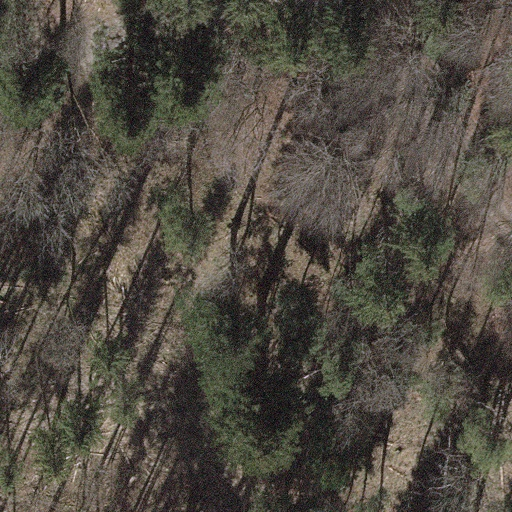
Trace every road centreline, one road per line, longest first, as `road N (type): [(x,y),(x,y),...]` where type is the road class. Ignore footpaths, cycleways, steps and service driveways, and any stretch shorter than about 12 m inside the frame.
road 1 (track): [(308,0),(359,28),(511,233)]
road 2 (track): [(0,93),(144,14),(231,0)]
